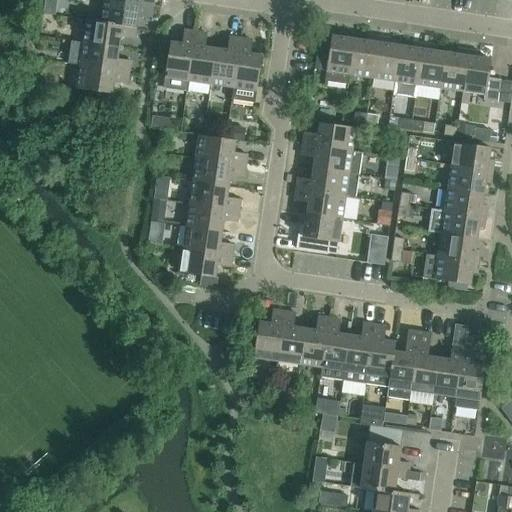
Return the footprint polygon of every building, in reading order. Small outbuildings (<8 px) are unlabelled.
[(86,20),(135,28),(137,16),(151,18),(152,7),(103,0),(100,22),(86,20)] [(86,20),(83,43),(118,48),(120,37),(134,39),(135,28),(86,20)] [(344,33),(320,29),(316,52),(328,54),(326,72),(349,75),(354,40),(343,38),(344,33)] [(188,81),(195,32),(183,31),(181,44),(169,42),(164,78),(188,81)] [(195,32),(188,81),(210,85),(215,49),(204,48),(206,34),(195,32)] [(365,41),(354,40),(349,75),(372,79),(378,38),(366,36),(365,41)] [(226,51),(215,49),(210,85),(233,88),(240,39),(228,37),(226,51)] [(389,39),(378,38),(372,79),(394,82),(399,46),(388,45),(389,39)] [(251,41),(240,39),(233,88),(256,92),(261,56),(249,54),(251,41)] [(118,48),(83,43),(79,66),(129,73),(130,62),(116,59),(118,48)] [(411,48),(399,46),(394,82),(417,85),(423,44),(411,43),(411,48)] [(423,44),(417,85),(439,88),(445,53),(433,51),(434,46),(423,44)] [(456,55),(445,53),(439,88),(462,92),(468,51),(456,49),(456,55)] [(479,53),(468,51),(462,92),(484,95),(483,101),(497,103),(500,80),(488,78),(491,60),(479,58),(479,53)] [(129,73),(79,66),(76,89),(111,94),(113,82),(127,84),(129,73)] [(365,124),(366,114),(354,112),(353,122),(365,124)] [(378,116),(366,114),(365,124),(377,126),(378,116)] [(412,121),(411,121),(410,131),(422,132),(424,115),(413,114),(412,121)] [(410,131),(411,121),(389,118),(387,128),(410,131)] [(302,145),(351,152),(355,128),(319,123),(318,135),(304,133),(302,145)] [(443,136),(455,137),(457,127),(444,126),(443,136)] [(196,159),(245,166),(247,155),(233,153),(235,141),(199,136),(196,159)] [(454,143),(451,166),(492,172),(493,161),(488,160),(490,148),(454,143)] [(351,152),(302,145),(300,156),(314,158),(313,169),(348,174),(358,176),(361,153),(351,152)] [(405,160),(415,161),(415,158),(417,159),(417,161),(428,162),(429,153),(418,151),(418,154),(416,153),(417,149),(407,148),(405,160)] [(397,172),(399,159),(388,157),(386,170),(397,172)] [(245,166),(196,159),(192,182),(228,187),(230,176),(243,178),(245,166)] [(415,161),(405,160),(403,171),(413,173),(415,161)] [(492,172),(451,166),(447,189),(483,194),(485,183),(490,184),(492,172)] [(297,178),(295,190),(345,197),(348,174),(313,169),(311,180),(297,178)] [(192,182),(189,204),(238,212),(240,200),(226,198),(228,187),(192,182)] [(447,189),(444,211),(485,218),(487,206),(481,205),(483,194),(447,189)] [(345,197),(295,190),(294,201),(308,203),(306,214),(341,220),(345,197)] [(399,205),(409,206),(410,194),(400,193),(399,205)] [(189,204),(186,227),(221,232),(223,221),(237,223),(238,212),(189,204)] [(409,206),(399,205),(397,217),(407,218),(409,206)] [(485,218),(444,211),(432,210),(429,232),(441,234),(476,239),(478,228),(483,229),(485,218)] [(341,220),(306,214),(304,225),(299,225),(295,249),(336,255),(341,220)] [(221,232),(186,227),(182,249),(232,257),(233,245),(220,243),(221,232)] [(476,239),(441,234),(437,257),(478,263),(480,251),(475,250),(476,239)] [(394,238),(392,250),(402,251),(404,239),(394,238)] [(386,248),(369,246),(366,262),(384,264),(386,248)] [(232,257),(182,249),(179,273),(215,278),(216,266),(230,268),(232,257)] [(402,251),(392,250),(390,262),(400,263),(402,251)] [(478,263),(437,257),(425,255),(422,278),(469,285),(471,273),(477,274),(478,263)] [(258,322),(253,358),(276,361),(283,312),(272,310),(270,324),(258,322)] [(295,314),(283,312),(276,361),(299,365),(304,329),(293,327),(295,314)] [(315,331),(304,329),(299,365),(321,368),(328,319),(317,317),(315,331)] [(328,319),(321,368),(320,377),(342,381),(349,336),(338,334),(340,320),(328,319)] [(349,336),(342,381),(365,384),(374,325),(362,324),(360,337),(349,336)] [(374,325),(365,384),(388,387),(394,342),(383,341),(385,327),(374,325)] [(438,359),(433,394),(455,397),(466,326),(454,325),(449,360),(438,359)] [(466,326),(455,397),(454,407),(477,411),(484,365),(472,364),(477,328),(466,326)] [(394,342),(388,387),(410,391),(419,332),(408,330),(404,354),(394,352),(395,343),(394,342)] [(419,332),(410,391),(433,394),(438,359),(427,357),(431,333),(419,332)] [(369,428),(367,442),(363,465),(408,472),(409,463),(398,462),(400,447),(396,446),(398,432),(369,428)] [(323,456),(319,474),(348,481),(353,463),(323,456)] [(363,465),(353,464),(350,487),(365,490),(375,491),(375,490),(393,493),(393,491),(395,478),(418,482),(420,474),(408,472),(363,465)] [(375,491),(365,490),(362,511),(368,511),(417,511),(418,511),(406,509),(409,494),(393,491),(393,493),(375,490),(375,491)] [(505,509),(507,497),(499,495),(497,507),(505,509)]
